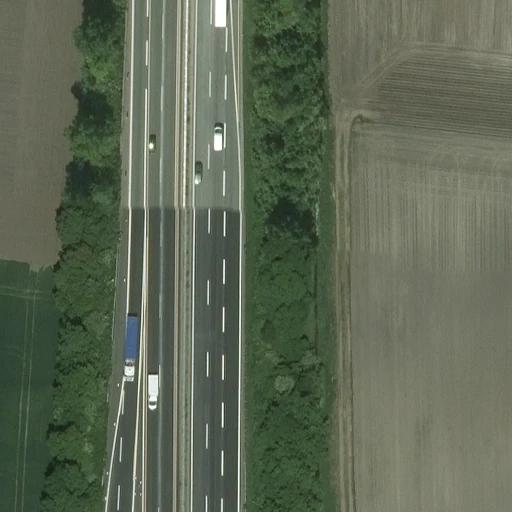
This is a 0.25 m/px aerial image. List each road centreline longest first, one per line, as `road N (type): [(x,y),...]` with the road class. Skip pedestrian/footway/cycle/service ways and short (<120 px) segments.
road 1 (motorway): [(205,511),(210,0)]
road 2 (motorway): [(156,25),(140,69),(137,306),(119,511)]
road 3 (motorway): [(156,25),(156,511)]
road 4 (track): [(345,511),(339,131)]
